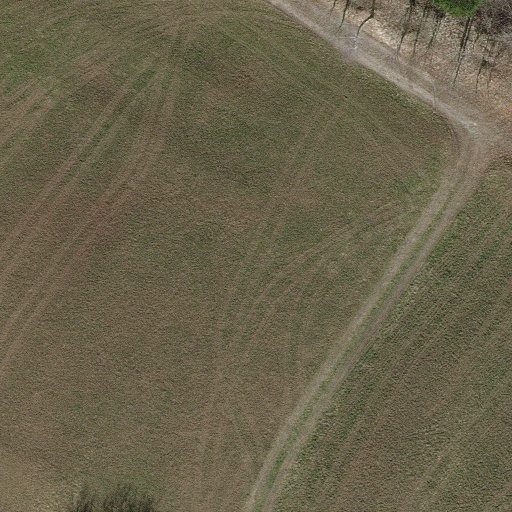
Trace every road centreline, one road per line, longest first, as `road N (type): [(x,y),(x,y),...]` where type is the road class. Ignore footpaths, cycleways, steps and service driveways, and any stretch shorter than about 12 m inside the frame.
road 1 (track): [(473,134),(472,175),(278,454),(251,511)]
road 2 (track): [(281,0),(453,104),(473,134)]
